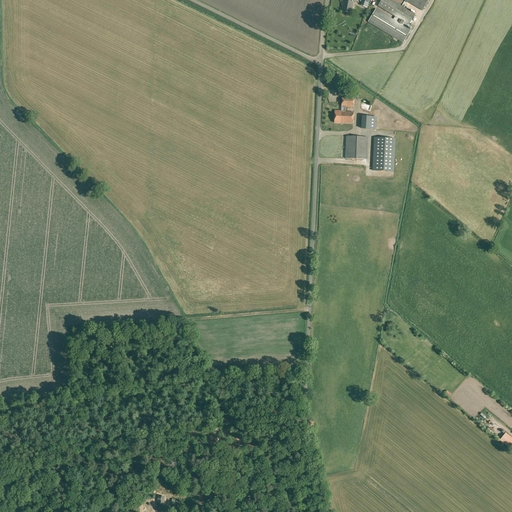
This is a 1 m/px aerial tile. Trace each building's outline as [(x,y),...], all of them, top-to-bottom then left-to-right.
[(356,2),(356,0),(342,0),(342,5),(343,5),(342,11),(351,13),(353,1),(356,2)] [(409,25),(415,14),(391,0),(381,0),(378,6),(409,25)] [(404,0),(422,11),(428,0),(404,0)] [(403,43),(410,31),(376,10),(368,22),(403,43)] [(354,108),(354,97),(342,97),(341,107),(342,107),(342,111),(335,111),(334,123),(341,123),(353,123),(353,112),(345,112),(345,107),(354,108)] [(363,116),(363,128),(378,128),(378,116),(363,116)] [(367,160),(368,137),(346,136),(345,158),(367,160)] [(395,139),(374,137),(372,170),(393,172),(395,139)] [(511,438),(506,433),(499,440),(511,450),(511,438)]
